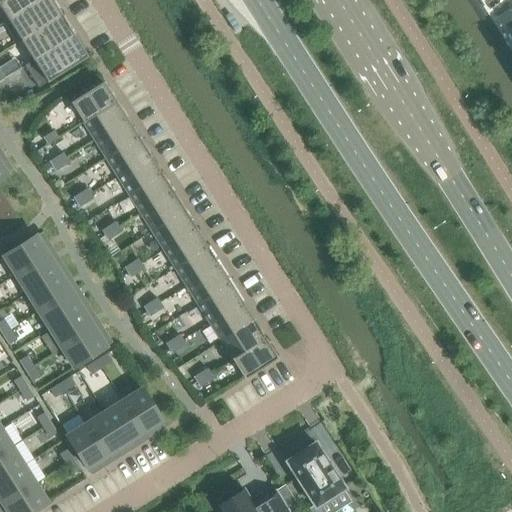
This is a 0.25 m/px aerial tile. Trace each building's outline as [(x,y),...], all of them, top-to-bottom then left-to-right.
[(0,0),(0,8),(7,20),(3,23),(40,0),(0,0)] [(50,0),(40,0),(3,23),(16,44),(59,17),(60,16),(50,0)] [(59,17),(16,44),(16,45),(21,42),(33,61),(24,66),(25,67),(72,37),(73,36),(60,16),(59,17)] [(72,37),(25,67),(38,88),(86,57),(73,36),(72,37)] [(70,103),(82,123),(115,102),(102,83),(70,103)] [(115,102),(82,123),(94,141),(126,121),(115,102)] [(138,139),(126,121),(94,141),(105,159),(138,139)] [(43,138),(47,145),(58,138),(53,131),(43,138)] [(138,139),(105,159),(117,178),(149,157),(138,139)] [(63,153),(56,157),(62,168),(69,163),(63,153)] [(56,157),(49,162),(56,172),(62,168),(56,157)] [(149,157),(117,178),(128,196),(161,175),(149,157)] [(172,194),(161,175),(128,196),(140,214),(172,194)] [(87,189),(80,193),(86,204),(93,199),(87,189)] [(80,193),(73,198),(80,208),(86,204),(80,193)] [(172,194),(140,214),(151,232),(184,212),(172,194)] [(184,212),(151,232),(163,251),(195,230),(184,212)] [(115,237),(122,233),(115,222),(108,227),(115,237)] [(102,231),(108,241),(115,237),(108,227),(102,231)] [(195,230),(163,251),(174,269),(205,250),(207,249),(195,230)] [(35,236),(3,256),(15,276),(48,256),(35,236)] [(205,250),(174,269),(186,287),(217,268),(218,267),(207,249),(205,250)] [(48,256),(15,276),(27,294),(59,274),(48,256)] [(138,259),(131,264),(137,274),(144,269),(138,259)] [(124,268),(130,278),(137,274),(131,264),(124,268)] [(230,285),(218,267),(217,268),(186,287),(197,305),(230,285)] [(59,274),(27,294),(38,312),(71,292),(59,274)] [(230,285),(197,305),(209,324),(241,303),(230,285)] [(71,292),(38,312),(50,331),(82,310),(71,292)] [(156,313),(163,309),(157,298),(150,303),(156,313)] [(156,313),(150,303),(143,307),(149,317),(156,313)] [(253,322),(241,303),(209,324),(220,342),(251,323),(253,322)] [(82,310),(50,331),(61,349),(94,329),(82,310)] [(3,320),(0,322),(0,330),(3,335),(9,331),(3,320)] [(251,323),(220,342),(232,360),(263,341),(264,340),(253,322),(251,323)] [(94,329),(61,349),(73,368),(106,348),(94,329)] [(9,331),(3,335),(9,345),(16,341),(9,331)] [(179,335),(172,340),(179,350),(185,345),(179,335)] [(166,344),(172,354),(179,350),(172,340),(166,344)] [(263,341),(232,360),(244,379),(276,359),(264,340),(263,341)] [(107,355),(97,361),(101,368),(111,361),(107,355)] [(26,357),(19,361),(26,371),(32,367),(26,357)] [(97,361),(86,367),(91,374),(101,368),(97,361)] [(32,367),(26,371),(32,382),(39,377),(32,367)] [(200,373),(207,383),(213,379),(207,369),(200,373)] [(207,383),(200,373),(193,377),(200,387),(207,383)] [(21,377),(14,381),(20,391),(27,387),(21,377)] [(70,378),(60,384),(64,391),(74,384),(70,378)] [(60,384),(50,391),(54,397),(64,391),(60,384)] [(27,387),(20,391),(27,401),(33,397),(27,387)] [(141,390),(122,402),(142,434),(161,422),(141,390)] [(122,402),(104,413),(124,446),(142,434),(122,402)] [(44,413),(37,418),(43,428),(50,424),(44,413)] [(85,425),(106,457),(124,446),(104,413),(85,425)] [(50,424),(43,428),(50,438),(56,434),(50,424)] [(85,425),(66,437),(86,469),(106,457),(85,425)] [(0,429),(0,455),(12,448),(0,429)] [(345,489),(315,444),(302,452),(299,449),(289,456),(291,459),(286,462),(316,508),(318,507),(343,491),(345,489)] [(0,480),(23,466),(12,448),(0,455),(0,480)] [(67,450),(60,454),(66,464),(73,460),(67,450)] [(73,460),(66,464),(73,475),(79,470),(73,460)] [(23,466),(0,480),(0,500),(3,504),(35,484),(23,466)] [(35,484),(3,504),(7,511),(33,511),(47,503),(35,484)] [(284,487),(277,491),(289,510),(296,506),(284,487)] [(221,504),(216,507),(219,511),(289,511),(288,510),(277,491),(276,490),(259,501),(260,502),(253,506),(243,490),(233,497),(230,492),(218,500),(221,504)]
